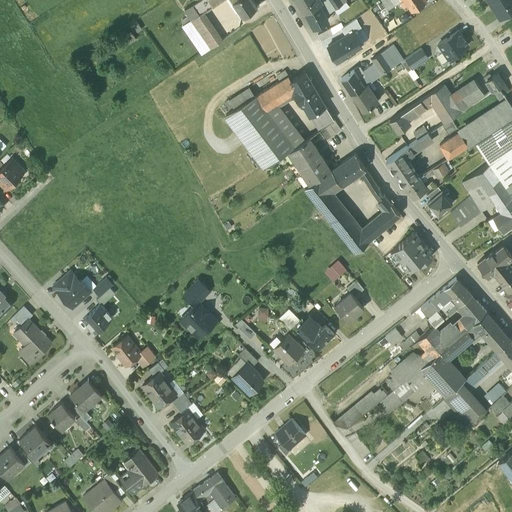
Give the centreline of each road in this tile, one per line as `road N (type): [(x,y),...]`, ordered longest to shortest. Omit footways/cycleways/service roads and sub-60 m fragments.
road 1 (residential): [(455,263),(191,476)]
road 2 (residential): [(191,476),(84,348)]
road 3 (residential): [(455,263),(386,185),(354,134)]
road 4 (residential): [(354,134),(492,46)]
road 5 (residential): [(354,134),(276,0)]
road 6 (residential): [(84,348),(0,250)]
